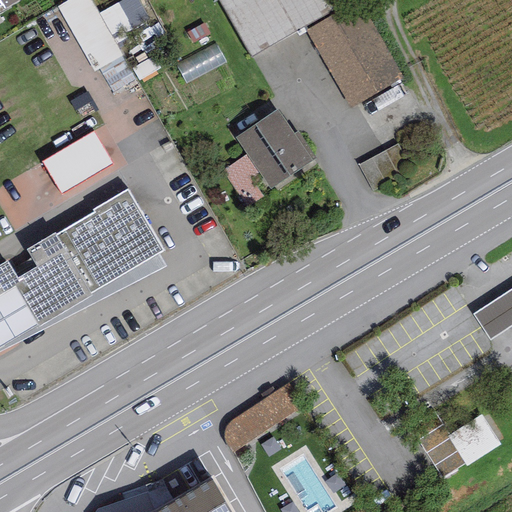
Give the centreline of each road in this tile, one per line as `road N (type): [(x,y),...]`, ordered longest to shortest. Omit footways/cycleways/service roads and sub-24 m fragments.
road 1 (primary): [(28,485),(511,200)]
road 2 (primary): [(511,161),(98,403)]
